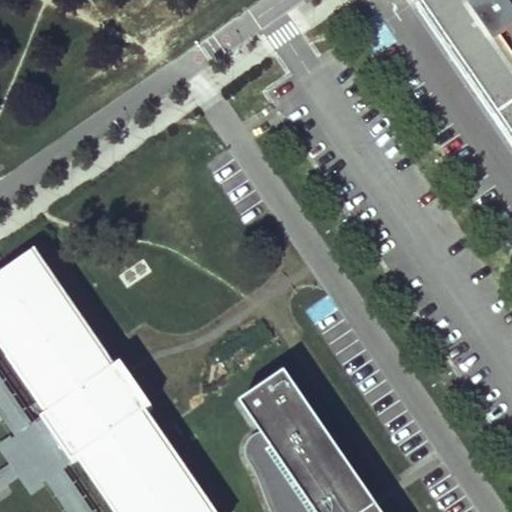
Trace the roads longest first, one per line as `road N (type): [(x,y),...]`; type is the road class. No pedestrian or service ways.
road 1 (residential): [(189,62),(498,511)]
road 2 (residential): [(0,193),(189,62)]
